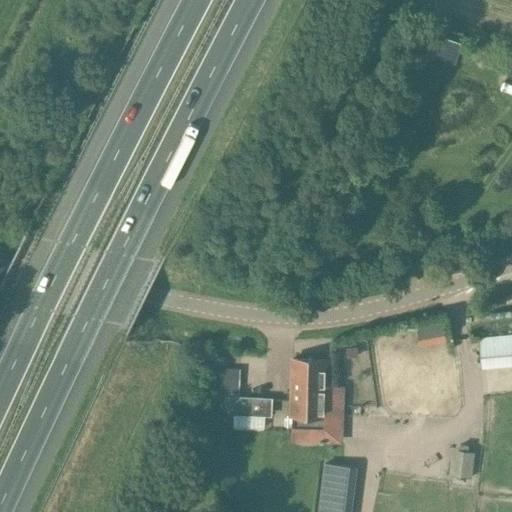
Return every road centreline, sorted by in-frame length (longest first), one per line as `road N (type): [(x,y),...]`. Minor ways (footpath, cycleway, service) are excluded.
road 1 (motorway): [(0,510),(120,253),(252,0)]
road 2 (motorway): [(196,0),(0,395)]
road 3 (tertiary): [(175,303),(318,318),(511,267)]
road 4 (tertiary): [(175,303),(0,266)]
